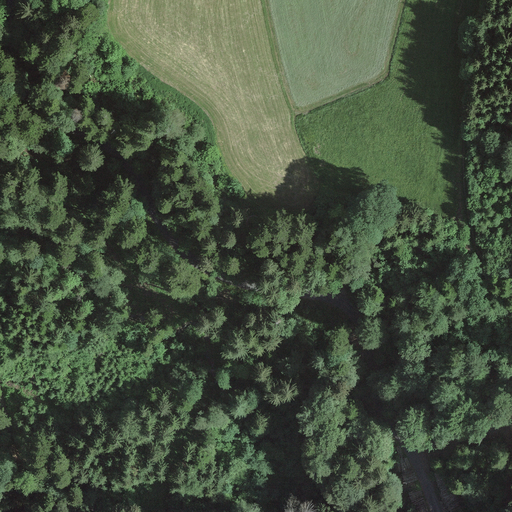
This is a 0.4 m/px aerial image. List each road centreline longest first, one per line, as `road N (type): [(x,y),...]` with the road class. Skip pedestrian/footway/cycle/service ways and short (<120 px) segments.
road 1 (unclassified): [(437,511),(414,451),(377,401),(363,326),(342,304),(227,278),(189,257),(164,229),(130,162),(29,100),(9,48),(10,0)]
road 2 (track): [(482,0),(463,132),(464,197),(477,257),(500,308)]
